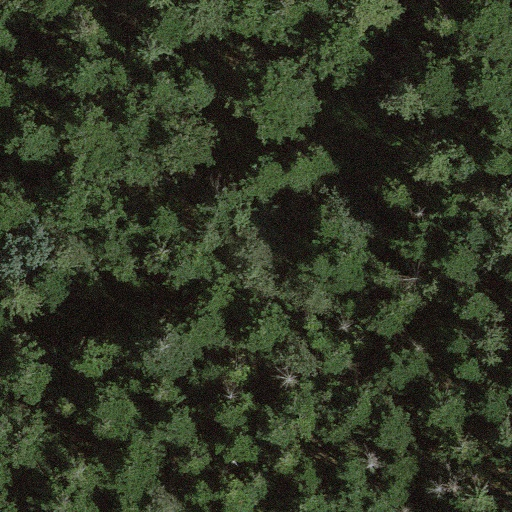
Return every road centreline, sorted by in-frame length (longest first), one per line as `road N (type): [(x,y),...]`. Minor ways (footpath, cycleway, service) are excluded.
road 1 (track): [(0,289),(334,179),(501,0)]
road 2 (track): [(91,0),(334,179),(454,250),(511,197)]
